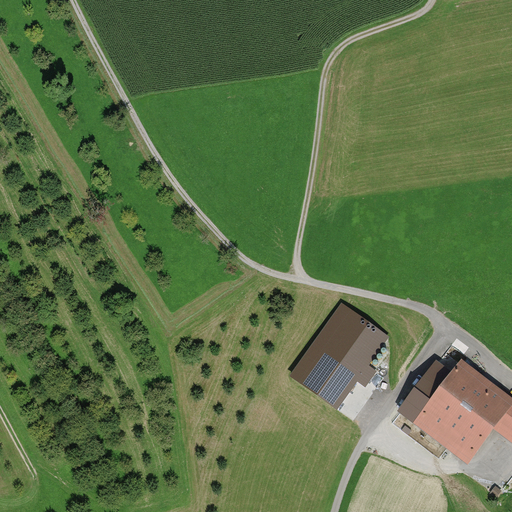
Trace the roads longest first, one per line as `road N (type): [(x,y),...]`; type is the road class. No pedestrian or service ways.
road 1 (track): [(73,0),(168,174),(208,223),(246,261),(305,281)]
road 2 (track): [(435,0),(331,59),(298,255),(305,281)]
road 3 (track): [(305,281),(422,308),(511,375)]
road 4 (track): [(336,511),(378,422),(448,328)]
road 5 (track): [(509,448),(487,469),(471,470),(387,410)]
